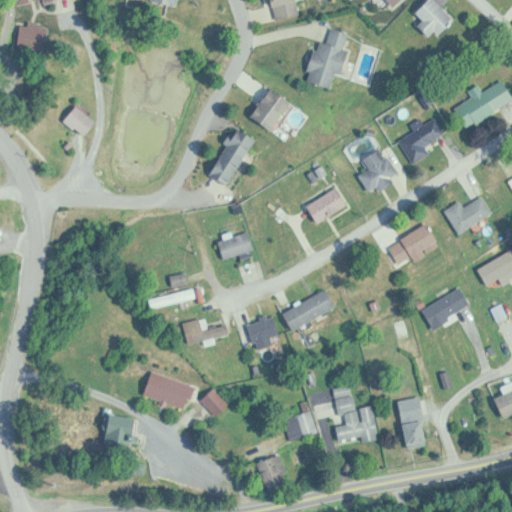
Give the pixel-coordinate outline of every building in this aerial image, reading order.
[(303,14),(300,0),(276,0),(280,18),(303,14)] [(429,0),(418,12),(425,20),(421,24),(437,40),(458,19),(439,0),(429,0)] [(51,24),(23,24),(23,46),(51,46),(51,24)] [(339,87),(353,32),(334,27),(331,41),(321,38),(310,80),(339,87)] [(453,107),(464,127),(511,97),(500,78),(481,89),(476,81),(466,88),(469,96),(453,107)] [(276,131),(297,103),(275,86),(254,115),(276,131)] [(101,120),(83,103),(68,118),(87,136),(101,120)] [(407,124),(420,117),(423,124),(434,119),(442,132),(431,139),(423,146),(427,153),(411,162),(397,140),(411,131),(407,124)] [(212,175),(232,186),(259,137),(239,126),(212,175)] [(355,175),(366,192),(374,187),(378,192),(393,183),(389,176),(397,171),(386,156),(377,160),(372,152),(361,159),(366,168),(355,175)] [(303,206),(313,224),(345,204),(334,187),(303,206)] [(442,211),(455,233),(490,212),(479,196),(462,206),(458,201),(442,211)] [(387,248),(396,263),(408,257),(412,262),(423,256),(419,250),(425,246),(428,252),(439,246),(425,222),(387,248)] [(216,241),(216,249),(220,259),(252,249),(245,229),(231,236),(230,230),(218,233),(220,239),(216,241)] [(511,249),(485,264),(496,283),(511,274),(511,249)] [(176,287),(192,283),(189,271),(173,275),(176,287)] [(419,310),(429,330),(449,320),(445,317),(470,303),(458,286),(419,310)] [(200,297),(197,287),(152,298),(155,308),(200,297)] [(279,313),(283,324),(288,331),(333,306),(323,288),(279,313)] [(243,324),(249,342),(253,341),(254,350),(270,345),(268,336),(277,334),(271,315),(265,318),(264,315),(257,316),(257,320),(243,324)] [(178,321),(183,345),(227,333),(223,323),(207,326),(203,316),(178,321)] [(190,408),(196,382),(154,372),(148,397),(190,408)] [(338,388),(345,424),(340,425),(343,440),(365,436),(367,442),(382,439),(376,406),(359,409),(355,385),(338,388)] [(204,399),(220,416),(233,404),(217,387),(204,399)] [(511,390),(499,397),(508,417),(511,414),(511,390)] [(295,439),(322,432),(315,409),(288,417),(295,439)] [(143,434),(139,433),(143,419),(113,411),(106,440),(139,449),(143,434)] [(412,443),(427,440),(423,421),(408,424),(412,443)] [(261,462),(272,490),(295,481),(284,452),(261,462)]
